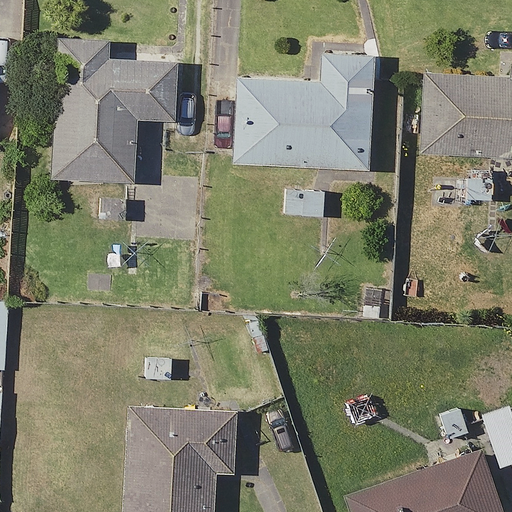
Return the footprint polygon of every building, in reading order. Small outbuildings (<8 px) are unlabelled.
[(166,46),(47,38),(38,170),(121,175),(126,111),(162,114),(166,46)] [(362,47),(308,45),(307,74),(226,70),(222,155),(357,162),(362,47)] [(511,66),(411,62),(408,146),(511,150),(511,66)] [(314,179),(279,176),(277,210),(312,213),(314,179)] [(133,379),(116,379),(110,511),(202,511),(204,466),(223,466),(226,402),(132,398),(133,379)] [(511,456),(511,433),(501,398),(471,408),(488,464),(511,456)] [(493,511),(472,445),(337,488),(344,511),(493,511)]
